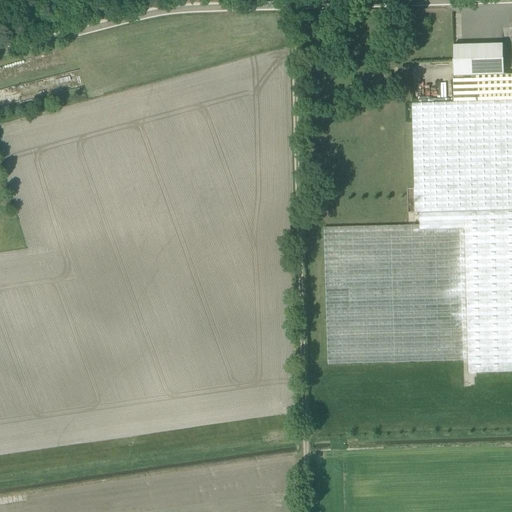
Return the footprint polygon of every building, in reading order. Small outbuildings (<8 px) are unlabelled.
[(452,46),(453,75),(504,75),(503,45),(452,46)] [(57,75),(60,89),(81,84),(78,70),(57,75)] [(511,74),(505,75),(504,75),(453,75),(454,103),(511,101),(511,74)] [(511,210),(511,101),(454,103),(412,104),(415,213),(419,213),(464,212),(511,210)] [(511,210),(464,212),(468,361),(468,374),(511,372),(511,210)] [(324,228),(327,365),(468,361),(464,212),(419,213),(419,226),(324,228)]
